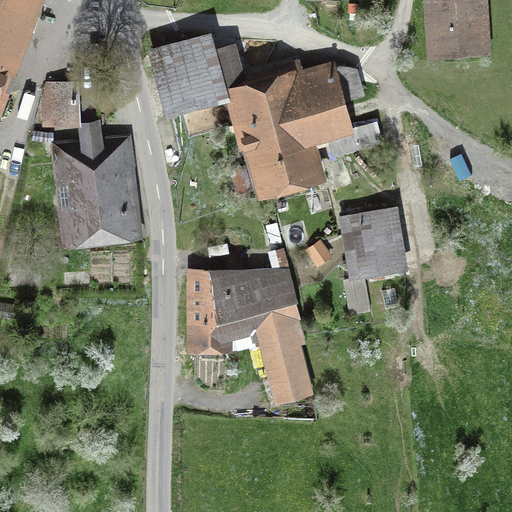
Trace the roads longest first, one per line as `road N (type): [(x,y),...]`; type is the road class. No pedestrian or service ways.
road 1 (tertiary): [(157,511),(162,225),(119,0)]
road 2 (track): [(105,0),(120,14),(306,34),(360,57),(437,125),(511,165)]
